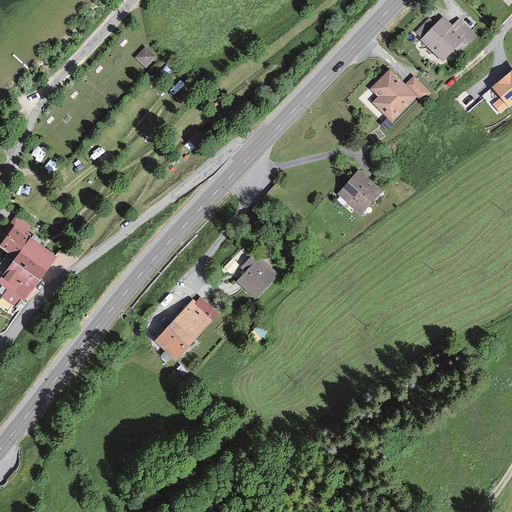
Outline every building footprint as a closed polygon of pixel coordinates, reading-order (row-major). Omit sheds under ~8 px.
[(443,64),(466,44),(467,45),(476,37),(460,20),(452,28),(446,21),(423,42),(443,64)] [(158,59),(146,49),(136,62),(147,71),(158,59)] [(511,70),(490,88),(498,98),(493,103),(501,113),(511,104),(511,70)] [(392,124),(418,99),(393,73),(374,92),(381,99),(374,105),(392,124)] [(422,103),(430,95),(415,78),(407,86),(422,103)] [(199,146),(205,136),(198,131),(191,142),(199,146)] [(362,218),(383,193),(361,175),(340,199),(362,218)] [(286,192),(277,183),(260,202),(269,211),(286,192)] [(34,240),(19,229),(4,249),(19,260),(34,240)] [(45,283),(56,256),(36,240),(2,284),(8,289),(1,298),(14,308),(21,300),(27,305),(45,283)] [(256,303),(280,276),(258,256),(234,283),(256,303)] [(173,359),(217,316),(198,297),(154,340),(173,359)]
